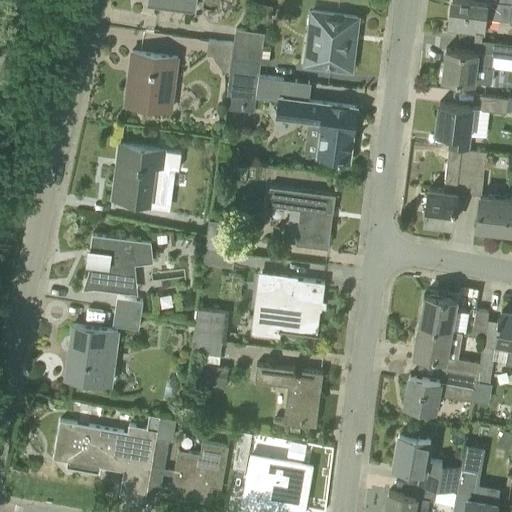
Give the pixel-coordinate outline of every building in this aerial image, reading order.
[(183,0),(147,0),(147,4),(182,9),(183,0)] [(484,17),(495,18),(510,20),(511,4),(511,0),(502,0),(502,1),(489,0),(451,0),(449,23),(476,27),(475,34),(481,35),(482,28),(483,28),(484,17)] [(319,65),(331,66),(350,69),(350,68),(349,68),(352,43),(354,43),(357,16),(312,11),(310,28),(305,63),(319,65)] [(233,43),(262,47),(264,32),(235,29),(233,43)] [(511,43),(495,41),(493,54),(446,48),(442,77),(490,83),(493,55),(511,57),(511,43)] [(231,58),(260,61),(262,47),(233,43),(231,58)] [(130,68),(125,103),(161,108),(165,73),(175,74),(177,56),(132,51),(130,68)] [(229,72),(258,76),(260,61),(231,58),(229,72)] [(256,96),(258,76),(229,72),(225,107),(254,111),(256,96)] [(256,96),(277,99),(278,96),(279,96),(281,79),(258,76),(256,96)] [(508,97),(495,96),(480,94),(478,109),(506,112),(508,97)] [(318,155),(333,157),(338,157),(338,159),(343,160),(343,158),(349,159),(350,158),(348,157),(351,130),(348,130),(349,123),(354,124),(356,106),(279,96),(278,96),(277,99),(276,114),(322,120),(318,155)] [(448,146),(467,149),(473,106),(440,101),(436,131),(450,133),(448,146)] [(118,161),(113,196),(149,200),(153,165),(163,166),(165,149),(120,143),(118,161)] [(459,162),(457,173),(458,173),(470,175),(473,149),(467,149),(448,146),(446,160),(459,162)] [(473,149),(470,175),(483,176),(485,151),(473,149)] [(452,223),(458,177),(456,177),(445,175),(443,189),(429,187),(425,220),(452,223)] [(331,217),(327,217),(328,210),(333,211),(335,193),(270,185),(268,202),(301,207),(297,241),(328,246),(328,244),(327,244),(331,217)] [(508,197),(480,194),(476,226),(504,229),(508,197)] [(207,234),(236,237),(238,223),(209,219),(207,234)] [(131,291),(137,292),(134,262),(153,260),(150,241),(92,233),(90,251),(96,251),(95,258),(90,258),(89,268),(83,288),(94,287),(131,292),(131,291)] [(236,237),(207,234),(205,248),(234,252),(236,237)] [(234,252),(205,248),(203,263),(232,266),(234,252)] [(272,328),(298,331),(317,334),(324,281),(279,276),(279,268),(272,267),(269,286),(264,285),(264,291),(267,291),(265,311),(274,312),(272,328)] [(424,293),(419,323),(461,331),(465,306),(456,304),(457,299),(424,293)] [(117,296),(115,310),(140,314),(143,300),(117,296)] [(195,322),(224,326),(226,311),(197,307),(195,322)] [(476,307),(473,327),(472,332),(484,334),(489,310),(476,307)] [(495,340),(508,342),(505,362),(511,362),(511,310),(501,308),(500,317),(498,317),(497,320),(499,321),(495,340)] [(140,314),(115,310),(113,324),(138,328),(140,314)] [(224,326),(195,322),(193,336),(222,340),(224,326)] [(461,331),(419,323),(414,352),(446,357),(448,348),(458,350),(461,331)] [(66,377),(101,381),(106,346),(115,348),(118,330),(72,324),(69,351),(66,377)] [(222,340),(193,336),(191,351),(220,355),(222,340)] [(483,344),(479,361),(477,374),(476,380),(488,383),(495,346),(483,344)] [(451,356),(450,358),(449,369),(470,373),(477,374),(479,361),(451,356)] [(285,419),(296,420),(316,423),(316,422),(315,422),(318,395),(314,395),(315,388),(321,389),(323,371),(256,362),(254,380),(289,385),(285,419)] [(205,364),(204,380),(227,381),(228,365),(205,364)] [(470,373),(449,369),(442,368),(439,380),(409,374),(404,403),(435,409),(438,393),(462,397),(464,385),(475,386),(476,380),(477,374),(470,373)] [(423,415),(419,414),(407,412),(406,418),(422,421),(423,415)] [(98,465),(124,469),(120,493),(145,497),(149,478),(151,466),(156,437),(157,430),(160,414),(150,413),(147,429),(130,425),(128,432),(60,420),(53,456),(67,459),(66,464),(97,471),(98,465)] [(233,467),(245,469),(252,432),(239,429),(233,467)] [(393,464),(413,468),(436,472),(434,486),(437,487),(457,490),(459,481),(460,471),(441,467),(442,460),(427,458),(431,438),(399,432),(393,464)] [(151,466),(163,468),(169,439),(156,437),(151,466)] [(178,449),(175,468),(171,488),(194,492),(192,498),(210,501),(212,485),(221,486),(228,444),(202,440),(200,453),(178,449)] [(467,497),(465,510),(464,511),(494,511),(496,502),(499,486),(478,482),(485,446),(465,442),(460,471),(459,481),(469,483),(467,497)] [(276,473),(248,469),(242,503),(294,511),(303,511),(309,484),(305,483),(308,467),(278,462),(276,473)] [(426,511),(427,511),(429,499),(435,500),(437,487),(434,486),(406,481),(404,493),(389,490),(384,511),(426,511)]
